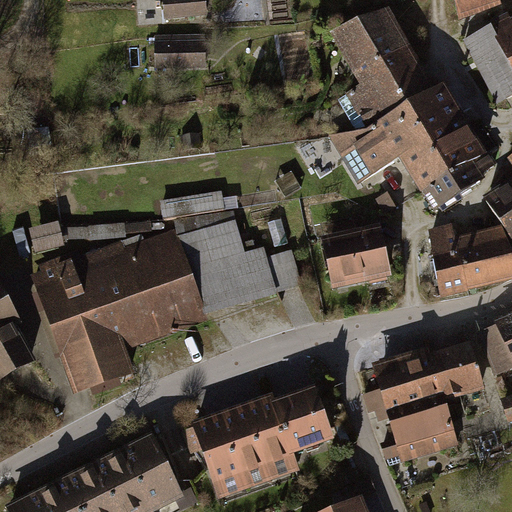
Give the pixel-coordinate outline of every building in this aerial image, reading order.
[(158,0),(159,22),(203,20),(202,0),(158,0)] [(492,0),(455,0),(461,22),(493,9),(490,1),(492,0)] [(399,116),(432,96),(384,16),(337,34),(368,86),(339,100),(359,134),(368,133),(399,116)] [(465,42),(498,103),(511,96),(511,24),(509,20),(465,42)] [(153,75),(205,73),(203,37),(151,39),(153,75)] [(432,96),(399,116),(418,149),(428,143),(449,178),(481,159),(441,91),(432,96)] [(418,149),(399,116),(368,133),(359,134),(333,137),(360,184),(408,156),(429,191),(449,178),(428,143),(418,149)] [(197,139),(180,140),(180,152),(198,151),(197,139)] [(449,178),(429,191),(439,212),(480,183),(479,179),(495,166),(486,156),(481,159),(449,178)] [(489,202),(511,238),(511,190),(510,188),(489,202)] [(378,201),(386,214),(395,208),(388,195),(378,201)] [(222,197),(161,208),(164,225),(225,214),(222,197)] [(280,301),(304,294),(292,255),(268,262),(266,255),(245,261),(235,226),(173,243),(171,236),(147,245),(143,236),(46,274),(49,282),(29,290),(72,402),(131,380),(122,356),(205,324),(280,301)] [(54,229),(27,235),(31,258),(59,252),(54,229)] [(511,257),(501,231),(456,242),(468,289),(511,277),(511,257)] [(453,232),(432,238),(442,297),(468,289),(456,242),(453,232)] [(316,246),(328,298),(388,284),(376,233),(316,246)] [(0,385),(34,366),(0,305),(0,385)] [(511,316),(490,327),(511,374),(511,316)] [(467,339),(426,353),(440,395),(444,404),(484,391),(467,339)] [(384,414),(440,395),(426,353),(370,372),(379,398),(365,403),(370,418),(384,414)] [(279,405),(298,454),(331,442),(312,393),(279,405)] [(275,395),(251,404),(278,475),(302,466),(298,454),(279,405),(275,395)] [(402,469),(459,450),(444,404),(440,395),(384,414),(402,469)] [(511,399),(499,404),(507,428),(511,426),(511,399)] [(251,404),(226,413),(253,484),(278,475),(251,404)] [(226,413),(192,426),(198,442),(207,456),(214,454),(229,494),(253,484),(226,413)] [(163,431),(134,445),(162,504),(191,491),(163,431)] [(134,445),(106,458),(131,511),(145,511),(162,504),(134,445)] [(131,511),(106,458),(77,471),(96,511),(131,511)] [(96,511),(77,471),(49,484),(61,511),(96,511)] [(61,511),(49,484),(20,498),(26,511),(61,511)]
